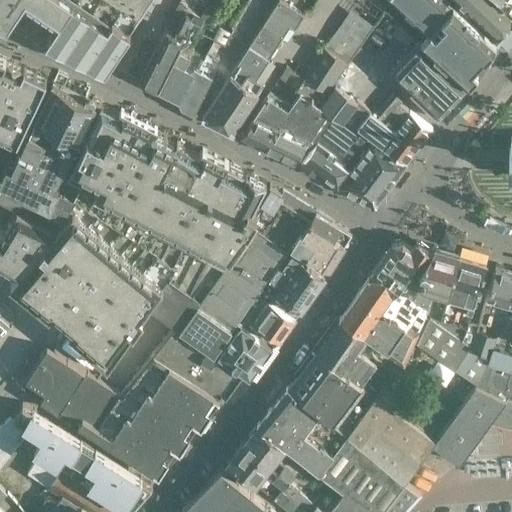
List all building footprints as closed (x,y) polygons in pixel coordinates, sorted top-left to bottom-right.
[(129,31),(149,0),(0,0),(0,17),(8,21),(22,0),(56,22),(45,39),(105,67),(129,31)] [(281,0),(278,0),(275,5),(231,73),(230,72),(203,115),(232,129),(263,82),(256,77),(289,26),(295,30),(304,15),(281,0)] [(463,82),(470,74),(472,75),(473,75),(475,75),(476,74),(495,46),(452,6),(452,7),(444,0),(389,0),(426,34),(420,41),(463,82)] [(511,21),(511,11),(500,0),(456,0),(496,38),(511,21)] [(511,0),(500,0),(511,11),(511,0)] [(326,91),(333,81),(373,25),(351,9),(324,46),(304,76),(326,91)] [(185,15),(182,13),(178,20),(173,31),(166,28),(155,50),(153,50),(139,79),(160,89),(182,44),(187,47),(189,43),(186,42),(188,39),(181,35),(190,17),(200,23),(203,17),(193,11),(190,16),(186,13),(185,15)] [(392,32),(406,46),(414,38),(400,24),(392,32)] [(389,73),(437,119),(466,88),(465,87),(466,86),(462,82),(463,82),(420,41),(389,73)] [(182,44),(160,89),(180,99),(193,69),(200,54),(201,53),(193,49),(194,46),(189,43),(187,47),(182,44)] [(194,110),(212,73),(220,57),(207,50),(204,56),(200,54),(193,69),(180,99),(182,104),(194,110)] [(6,57),(0,54),(0,135),(8,140),(25,103),(32,106),(46,76),(23,65),(23,66),(6,57)] [(299,92),(291,104),(264,144),(294,159),(328,110),(318,102),(325,92),(287,66),(279,78),(299,92)] [(0,198),(21,208),(0,251),(0,256),(18,265),(64,215),(71,209),(67,206),(89,163),(75,156),(101,101),(95,99),(60,82),(59,84),(51,80),(31,119),(33,120),(29,130),(28,130),(11,165),(6,163),(5,163),(0,172),(0,198)] [(369,110),(333,81),(326,91),(325,92),(318,102),(328,110),(294,159),(302,163),(315,173),(318,170),(328,178),(364,130),(357,125),(369,110)] [(241,133),(264,144),(291,104),(270,90),(241,133)] [(378,118),(369,110),(357,125),(364,130),(406,162),(432,127),(409,110),(397,95),(378,118)] [(75,156),(89,163),(67,206),(71,209),(164,284),(169,277),(173,280),(199,300),(252,223),(248,221),(254,212),(261,202),(259,200),(264,191),(258,188),(262,180),(227,162),(225,165),(203,152),(202,154),(176,138),(173,144),(153,133),(156,128),(121,108),(118,112),(101,101),(75,156)] [(364,130),(328,178),(339,185),(369,202),(377,200),(406,162),(364,130)] [(199,300),(173,280),(169,277),(164,284),(148,306),(174,325),(216,355),(239,321),(250,304),(259,291),(275,267),(291,242),(315,210),(282,189),(282,190),(270,183),(264,191),(259,200),(261,202),(254,212),(248,221),(252,223),(199,300)] [(0,395),(59,325),(109,366),(146,315),(143,313),(148,306),(164,284),(71,209),(64,215),(50,205),(24,194),(23,197),(0,186),(0,395)] [(327,266),(334,256),(338,258),(355,232),(316,208),(315,210),(291,242),(327,266)] [(391,293),(393,290),(398,282),(394,279),(407,260),(406,253),(414,244),(403,237),(394,238),(370,271),(358,288),(392,311),(399,300),(391,293)] [(398,282),(393,290),(391,293),(399,300),(392,311),(401,317),(409,320),(419,329),(426,313),(426,314),(427,311),(418,306),(419,305),(416,303),(420,296),(414,292),(427,273),(422,269),(433,249),(421,240),(416,241),(414,244),(406,253),(407,260),(394,279),(398,282)] [(322,274),(327,266),(291,242),(275,267),(313,291),(323,277),(322,274)] [(427,311),(426,314),(430,315),(440,321),(460,253),(461,251),(436,244),(433,249),(422,269),(427,273),(414,292),(420,296),(416,303),(419,305),(418,306),(427,311)] [(448,295),(440,321),(490,355),(497,332),(478,326),(479,323),(470,319),(488,261),(460,253),(448,295)] [(479,323),(478,326),(497,332),(490,355),(478,384),(506,399),(510,393),(504,392),(511,361),(511,268),(495,263),(479,323)] [(296,316),(313,291),(275,267),(259,291),(296,316)] [(358,288),(347,305),(366,319),(358,330),(369,338),(403,363),(419,329),(409,320),(401,317),(392,311),(358,288)] [(239,321),(273,344),(278,336),(280,338),(296,316),(259,291),(250,304),(239,321)] [(347,305),(316,349),(377,393),(404,413),(436,438),(453,414),(433,400),(426,409),(421,410),(388,385),(388,379),(392,372),(360,350),(369,338),(358,330),(366,319),(347,305)] [(432,365),(438,356),(474,381),(478,384),(490,355),(440,321),(430,315),(418,342),(427,349),(421,357),(432,365)] [(249,377),(273,344),(239,321),(216,355),(242,374),(243,372),(249,377)] [(225,397),(242,374),(216,355),(174,325),(152,355),(164,363),(218,398),(221,394),(225,397)] [(146,391),(164,363),(152,355),(120,393),(48,345),(21,385),(103,439),(121,412),(125,415),(142,388),(146,391)] [(338,422),(349,431),(377,393),(316,349),(305,364),(292,380),(288,384),(289,385),(338,422)] [(146,391),(197,424),(201,427),(220,399),(218,398),(164,363),(146,391)] [(436,438),(434,441),(460,461),(486,425),(488,423),(490,423),(507,399),(506,399),(478,384),(474,381),(453,414),(436,438)] [(406,479),(349,431),(338,422),(289,385),(273,404),(408,508),(422,493),(406,479)] [(197,424),(146,391),(142,388),(125,415),(176,448),(179,451),(197,424)] [(349,431),(406,479),(434,441),(436,438),(404,413),(377,393),(349,431)] [(490,423),(511,428),(511,400),(507,399),(490,423)] [(23,402),(14,416),(11,415),(0,424),(0,465),(31,428),(42,435),(33,449),(40,453),(75,475),(77,473),(82,476),(84,474),(91,479),(88,483),(128,510),(130,509),(152,485),(23,402)] [(257,424),(286,445),(344,490),(328,511),(317,503),(309,511),(404,511),(408,508),(273,404),(257,424)] [(176,448),(125,415),(121,412),(103,439),(158,475),(176,448)] [(242,442),(290,480),(297,472),(277,457),(286,445),(257,424),(242,442)] [(228,460),(256,483),(264,472),(283,487),(273,499),(289,511),(302,511),(305,509),(312,501),(299,490),(299,489),(290,481),(290,480),(242,442),(228,460)] [(88,511),(126,511),(128,510),(88,483),(91,479),(84,474),(82,476),(77,473),(75,475),(40,453),(27,473),(50,487),(61,494),(88,511)] [(277,511),(219,465),(187,499),(181,505),(182,507),(187,511),(277,511)] [(42,506),(46,511),(88,511),(61,494),(56,499),(54,498),(51,496),(47,497),(44,499),(42,503),(42,506)]
